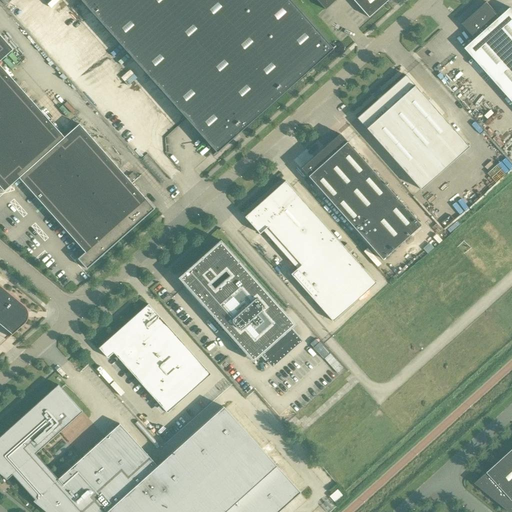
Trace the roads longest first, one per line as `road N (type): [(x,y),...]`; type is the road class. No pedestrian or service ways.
road 1 (unclassified): [(430,0),(77,314)]
road 2 (unknown): [(204,201),(18,0)]
road 3 (unknown): [(180,223),(0,27)]
road 4 (unclassified): [(347,511),(511,364)]
